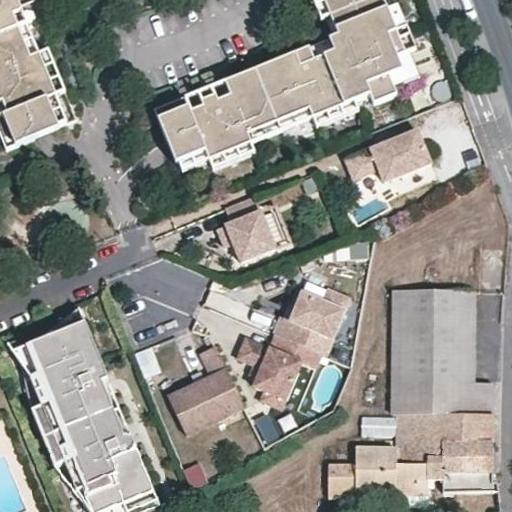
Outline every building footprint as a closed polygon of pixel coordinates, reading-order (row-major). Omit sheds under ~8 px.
[(0,0),(0,107),(2,113),(0,113),(0,135),(5,148),(34,136),(33,133),(75,116),(28,0),(0,0)] [(250,135),(310,109),(314,119),(357,101),(371,95),(375,104),(398,95),(395,88),(391,76),(404,71),(399,57),(410,52),(417,49),(408,26),(392,33),(383,10),(379,0),(325,0),(332,16),(340,36),(331,40),(336,52),(316,61),(311,48),(227,83),(231,92),(218,98),(218,96),(203,102),(204,104),(191,109),(187,99),(178,103),(199,155),(207,152),(211,161),(253,144),(250,135)] [(332,16),(325,0),(314,0),(322,20),(332,16)] [(408,26),(399,4),(383,10),(392,33),(408,26)] [(395,88),(421,77),(410,52),(399,57),(404,71),(391,76),(395,88)] [(318,128),(360,110),(357,101),(314,119),(318,128)] [(199,155),(178,103),(157,112),(169,140),(171,139),(181,163),(199,155)] [(253,144),(314,119),(310,109),(250,135),(253,144)] [(432,163),(418,130),(346,160),(354,180),(379,170),(385,183),(432,163)] [(215,170),(257,153),(253,144),(211,161),(215,170)] [(211,161),(207,152),(199,155),(202,165),(211,161)] [(185,172),(202,165),(199,155),(181,163),(185,172)] [(281,266),(256,199),(226,210),(237,240),(232,242),(239,261),(246,279),(281,266)] [(365,259),(367,245),(336,240),(334,255),(365,259)] [(239,261),(232,242),(223,245),(231,264),(239,261)] [(328,355),(351,298),(330,289),(325,301),(313,296),(307,311),(304,317),(298,315),(296,321),(292,320),(284,337),(328,355)] [(395,291),(392,416),(395,416),(492,417),(491,384),(474,384),(474,293),(395,291)] [(86,320),(79,304),(52,327),(54,333),(86,320)] [(304,317),(307,311),(301,309),(298,315),(304,317)] [(115,392),(86,320),(54,333),(24,345),(36,373),(30,375),(52,429),(115,392)] [(284,337),(278,350),(255,340),(247,361),(262,367),(264,368),(276,373),(272,382),(272,383),(268,393),(277,397),(274,404),(292,412),(295,404),(301,406),(317,366),(325,369),(330,356),(328,355),(284,337)] [(36,373),(24,345),(13,349),(24,377),(30,375),(36,373)] [(134,351),(142,377),(158,373),(151,347),(134,351)] [(193,447),(253,419),(222,355),(204,364),(215,386),(173,406),(193,447)] [(276,373),(264,368),(260,377),(272,382),(276,373)] [(138,511),(160,503),(115,392),(52,429),(65,460),(76,489),(82,487),(92,511),(99,511),(124,502),(128,511),(138,511)] [(52,429),(41,404),(32,408),(43,434),(52,429)] [(492,473),(492,417),(395,416),(395,449),(395,499),(418,499),(419,489),(428,488),(428,480),(439,479),(444,479),(444,474),(492,473)] [(65,460),(52,429),(43,434),(55,464),(65,460)] [(395,449),(357,449),(356,449),(355,499),(395,499),(395,449)] [(197,462),(179,468),(186,488),(204,481),(197,462)] [(348,466),(330,465),(329,498),(347,499),(348,466)] [(492,493),(492,473),(444,474),(444,479),(439,479),(439,493),(492,493)] [(128,511),(124,502),(99,511),(128,511)] [(162,511),(163,511),(160,503),(138,511),(162,511)]
